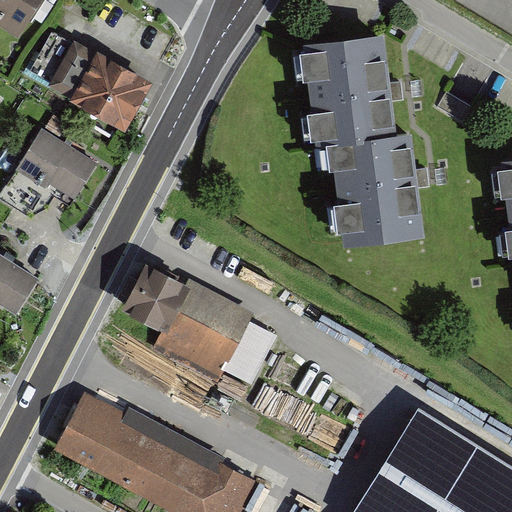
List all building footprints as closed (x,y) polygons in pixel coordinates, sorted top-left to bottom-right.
[(0,0),(0,23),(18,35),(40,0),(0,0)] [(144,81),(53,32),(32,71),(68,91),(62,103),(116,132),(144,81)] [(304,151),(325,149),(324,143),(380,138),(370,38),(294,45),(304,151)] [(98,158),(43,124),(17,166),(46,183),(49,178),(76,195),(98,158)] [(405,135),(380,138),(324,143),(325,149),(334,251),(415,243),(405,135)] [(506,269),(511,268),(511,161),(496,163),(506,269)] [(34,280),(0,258),(0,309),(11,316),(34,280)] [(182,291),(136,268),(115,308),(159,332),(154,342),(220,377),(225,367),(246,378),(268,335),(239,320),(243,312),(187,282),(182,291)] [(242,511),(260,478),(224,459),(226,454),(129,403),(126,409),(85,387),(54,445),(181,511),(242,511)] [(511,511),(511,458),(419,400),(348,511),(511,511)]
